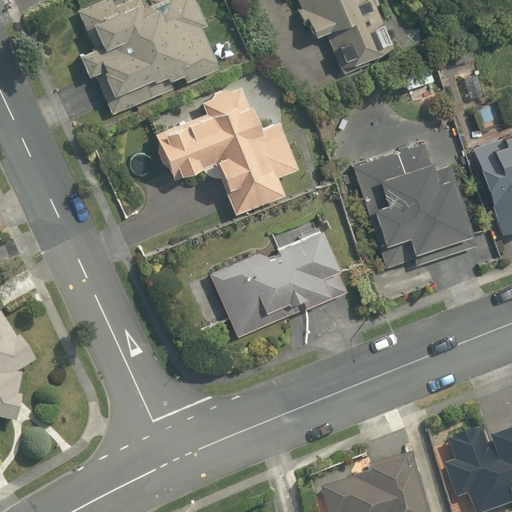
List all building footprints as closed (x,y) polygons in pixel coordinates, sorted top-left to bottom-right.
[(196,0),(157,0),(102,21),(86,27),(94,46),(77,53),(88,83),(97,80),(111,115),(172,91),(168,80),(220,61),(196,0)] [(393,48),(375,0),(295,0),(311,41),(321,37),(333,70),(393,48)] [(206,114),(154,133),(174,187),(218,171),(234,215),(281,198),(274,178),(298,169),(277,111),(260,117),(247,81),(201,99),(206,114)] [(442,133),(350,166),(344,168),(380,272),(412,260),(415,269),(482,246),(442,133)] [(511,133),(473,147),(476,154),(506,238),(511,235),(511,133)] [(322,229),(210,274),(237,341),(349,296),(322,229)] [(0,424),(29,408),(19,392),(32,385),(20,364),(34,356),(22,335),(14,340),(0,315),(0,424)] [(452,463),(444,466),(455,499),(463,496),(468,511),(488,511),(511,504),(511,429),(480,440),(477,430),(445,441),(452,463)] [(425,511),(410,450),(363,462),(367,475),(354,478),(352,472),(315,482),(322,511),(425,511)]
